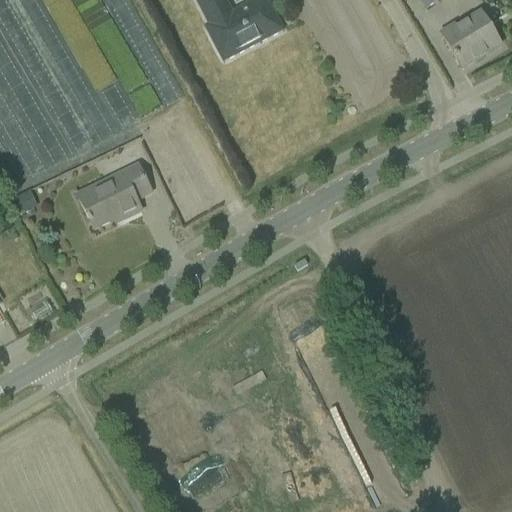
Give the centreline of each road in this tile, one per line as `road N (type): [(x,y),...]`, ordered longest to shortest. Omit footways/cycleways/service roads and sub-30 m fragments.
road 1 (tertiary): [(43,364),(511,103)]
road 2 (unclassified): [(131,511),(43,364)]
